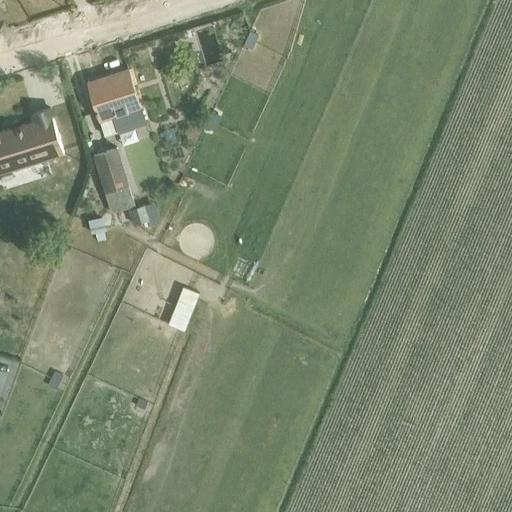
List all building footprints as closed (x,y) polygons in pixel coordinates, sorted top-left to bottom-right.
[(104,120),(148,107),(136,68),(92,81),(104,120)] [(0,169),(66,154),(59,124),(0,138),(0,169)] [(164,129),(138,137),(148,167),(174,159),(164,129)] [(91,149),(114,216),(143,207),(121,140),(91,149)] [(148,321),(166,329),(184,290),(166,282),(148,321)]
